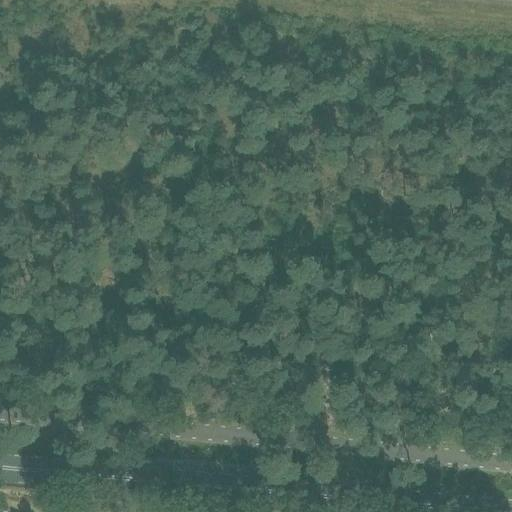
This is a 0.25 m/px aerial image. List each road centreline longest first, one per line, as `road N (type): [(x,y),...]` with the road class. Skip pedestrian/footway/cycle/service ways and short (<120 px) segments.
road 1 (unclassified): [(511,467),(0,416)]
road 2 (primary): [(438,511),(0,471)]
